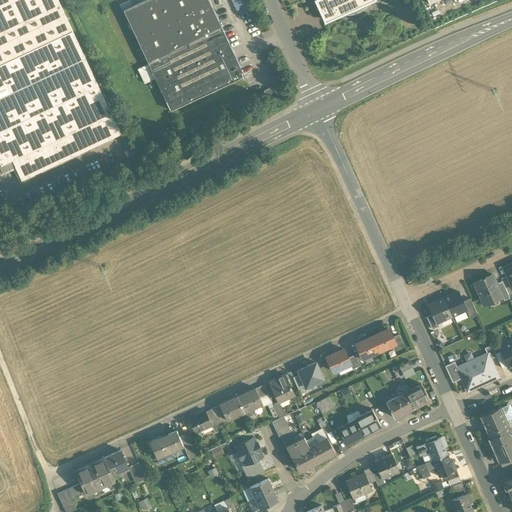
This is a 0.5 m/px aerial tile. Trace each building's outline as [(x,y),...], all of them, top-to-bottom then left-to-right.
[(0,0),(0,98),(84,59),(57,0),(0,0)] [(145,0),(123,11),(148,65),(222,30),(207,0),(145,0)] [(370,0),(314,0),(325,21),(343,13),(345,14),(348,15),(354,14),(360,11),(365,7),(368,3),(369,1),(370,0)] [(148,65),(137,70),(144,85),(155,80),(170,111),(244,77),(222,30),(148,65)] [(84,59),(0,98),(0,164),(1,166),(0,166),(0,169),(2,174),(15,168),(21,181),(97,146),(88,125),(110,115),(84,59)] [(110,115),(88,125),(97,146),(120,135),(110,115)] [(511,264),(511,265),(510,264),(503,268),(511,287),(511,264)] [(485,280),(482,281),(481,280),(474,283),(483,305),(491,302),(490,301),(494,299),(494,300),(502,297),(496,284),(492,275),(484,278),(485,280)] [(502,281),(496,284),(502,297),(503,301),(509,298),(502,281)] [(457,292),(443,298),(451,316),(465,310),(466,310),(462,302),(457,292)] [(443,298),(428,305),(432,314),(436,323),(437,323),(451,316),(443,298)] [(470,299),(462,302),(466,310),(465,310),(469,318),(477,315),(470,299)] [(432,314),(426,317),(432,329),(438,326),(437,323),(436,323),(432,314)] [(388,328),(371,336),(378,350),(394,343),(395,343),(393,337),(388,328)] [(403,346),(398,334),(393,337),(395,343),(394,343),(397,348),(403,346)] [(371,336),(355,343),(360,352),(362,358),(363,357),(378,350),(371,336)] [(511,365),(511,343),(511,341),(498,347),(507,367),(511,365)] [(491,345),(484,349),(487,354),(489,359),(496,356),(491,345)] [(343,350),(326,357),(332,371),(349,364),(349,363),(347,358),(343,350)] [(363,357),(362,358),(360,352),(354,355),(359,366),(365,363),(363,357)] [(456,368),(461,379),(467,392),(498,377),(489,359),(487,354),(456,368)] [(359,366),(354,355),(347,358),(349,363),(349,364),(351,369),(359,366)] [(400,380),(417,372),(412,360),(395,368),(400,380)] [(456,368),(454,362),(445,367),(452,383),(461,379),(456,368)] [(306,387),(322,379),(315,363),(298,371),(300,375),(306,387)] [(284,375),(269,382),(278,402),(279,401),(281,405),(290,401),(288,396),(293,394),(284,375)] [(300,394),(307,390),(306,387),(300,375),(293,378),(300,394)] [(268,394),(264,385),(258,387),(262,396),(268,394)] [(420,385),(409,391),(410,391),(404,395),(411,409),(422,403),(421,403),(428,399),(420,385)] [(255,388),(237,396),(244,412),(262,404),(255,388)] [(404,395),(397,398),(397,397),(386,403),(393,417),(400,414),(400,415),(411,409),(404,395)] [(237,396),(227,401),(220,404),(219,404),(226,420),(244,412),(237,396)] [(328,398),(316,404),(321,414),(333,407),(328,398)] [(281,405),(279,401),(278,402),(272,404),(279,418),(285,415),(281,405)] [(511,409),(509,403),(480,417),(490,439),(508,431),(510,430),(505,420),(511,417),(511,409)] [(205,411),(189,419),(195,432),(211,425),(209,419),(205,411)] [(372,411),(361,417),(355,421),(362,435),(373,429),(379,425),(372,411)] [(220,430),(214,417),(209,419),(211,425),(215,433),(220,430)] [(330,431),(325,421),(319,424),(324,435),(330,431)] [(355,421),(348,424),(348,423),(337,429),(345,444),(351,440),(351,441),(362,435),(355,421)] [(287,426),(277,430),(279,436),(290,432),(287,426)] [(176,431),(149,443),(156,457),(182,445),(176,431)] [(490,439),(488,440),(498,462),(511,455),(511,439),(508,431),(490,439)] [(189,433),(181,436),(188,451),(196,447),(189,433)] [(253,437),(235,445),(238,451),(236,452),(240,460),(241,459),(244,465),(258,459),(262,457),(259,451),(261,450),(257,443),(255,443),(253,437)] [(306,442),(304,437),(287,447),(300,472),(301,471),(300,471),(306,468),(317,463),(306,442)] [(435,437),(425,441),(426,444),(416,448),(419,456),(429,452),(432,460),(447,455),(444,447),(446,446),(442,437),(436,440),(435,437)] [(326,438),(316,443),(313,438),(306,442),(317,463),(329,457),(328,456),(334,453),(326,438)] [(412,445),(406,447),(409,458),(415,455),(412,445)] [(196,447),(188,451),(191,458),(199,455),(196,447)] [(119,450),(104,457),(104,458),(113,478),(121,474),(120,472),(128,468),(119,450)] [(391,455),(374,462),(378,472),(381,479),(398,472),(391,455)] [(432,460),(424,463),(428,470),(435,467),(439,477),(455,471),(452,461),(450,462),(447,455),(432,460)] [(104,458),(75,471),(85,493),(114,480),(113,478),(104,458)] [(258,459),(244,465),(241,466),(247,479),(263,471),(258,459)] [(428,470),(424,463),(422,464),(418,467),(424,480),(431,477),(428,470)] [(370,469),(363,472),(364,475),(368,484),(375,481),(372,475),(370,469)] [(381,479),(378,472),(372,475),(375,481),(377,486),(383,483),(381,479)] [(364,475),(346,483),(353,499),(371,491),(368,484),(364,475)] [(458,478),(448,482),(450,487),(460,483),(458,478)] [(511,478),(503,483),(509,498),(511,496),(511,478)] [(268,479),(249,487),(254,498),(273,490),(268,479)] [(460,483),(450,487),(452,492),(462,488),(460,483)] [(273,490),(254,498),(259,509),(278,501),(273,490)] [(468,494),(451,501),(455,511),(470,511),(472,511),(469,504),(472,503),(468,494)] [(145,508),(153,505),(150,497),(142,500),(145,508)] [(235,511),(230,498),(224,501),(227,508),(229,511),(235,511)] [(348,511),(344,503),(333,508),(334,511),(348,511)]
